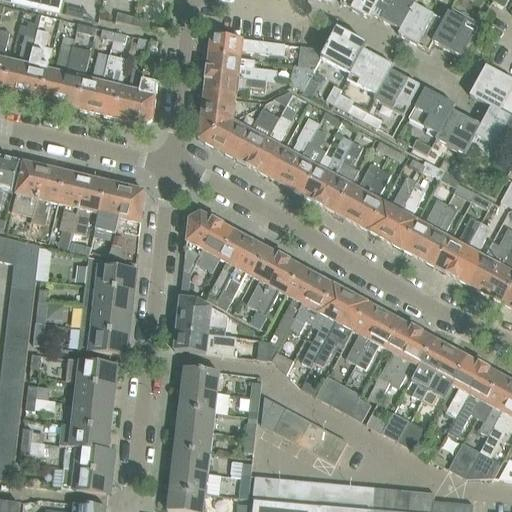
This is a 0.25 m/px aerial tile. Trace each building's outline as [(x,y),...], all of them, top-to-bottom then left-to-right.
[(18,0),(16,7),(39,12),(42,0),(18,0)] [(64,5),(49,1),(45,0),(42,0),(39,12),(61,17),(64,5)] [(317,0),(332,8),(335,3),(336,0),(317,0)] [(370,22),(373,18),(372,17),(381,0),(343,0),(341,6),(370,22)] [(381,0),(372,17),(373,18),(401,33),(399,37),(400,38),(403,33),(404,33),(417,8),(420,4),(412,0),(381,0)] [(508,4),(502,0),(494,0),(492,3),(494,4),(502,9),(505,9),(508,4)] [(85,12),(68,8),(65,19),(82,23),(85,12)] [(433,45),(434,45),(446,24),(446,23),(417,8),(404,33),(403,33),(400,38),(429,53),(433,45)] [(116,24),(131,28),(133,19),(118,15),(116,24)] [(446,24),(434,45),(462,60),(464,57),(477,34),(479,31),(450,15),(446,23),(446,24)] [(151,23),(133,19),(131,28),(148,32),(151,23)] [(95,39),(96,31),(78,27),(76,34),(95,39)] [(367,47),(337,31),(326,53),(321,61),(350,76),(365,51),(367,47)] [(0,32),(0,93),(4,95),(12,63),(4,62),(10,35),(0,32)] [(23,99),(40,103),(48,72),(53,52),(45,51),(49,35),(38,32),(37,41),(23,99)] [(104,40),(115,43),(116,36),(106,33),(104,40)] [(127,38),(116,36),(115,43),(125,46),(127,38)] [(4,95),(23,99),(37,41),(26,38),(19,65),(12,63),(4,95)] [(209,57),(242,61),(243,53),(284,58),(285,47),(221,39),(212,38),(211,46),(209,57)] [(40,103),(59,108),(73,50),(75,41),(64,39),(62,47),(56,74),(48,72),(40,103)] [(153,44),(140,41),(138,51),(150,54),(153,44)] [(147,67),(133,126),(144,128),(153,122),(162,46),(153,44),(150,54),(147,67)] [(320,52),(317,51),(301,49),(298,69),(316,71),(321,61),(326,53),(320,52)] [(73,50),(59,108),(78,112),(85,81),(91,54),(73,50)] [(365,51),(350,76),(347,82),(376,97),(377,98),(391,72),(392,72),(394,68),(365,51)] [(85,81),(78,112),(96,117),(111,59),(100,56),(93,83),(85,81)] [(208,69),(207,77),(266,83),(275,84),(277,72),(268,71),(253,69),(254,62),(242,61),(209,57),(208,69)] [(96,117),(114,121),(122,90),(115,88),(121,61),(111,59),(96,117)] [(129,92),(122,90),(114,121),(133,126),(147,67),(136,64),(129,92)] [(316,71),(298,69),(296,69),(290,88),(293,89),(303,95),(316,71)] [(511,82),(486,69),(470,98),(491,110),(511,120),(511,82)] [(403,118),(420,89),(392,72),(391,72),(377,98),(376,97),(374,102),(403,118)] [(265,93),(266,83),(207,77),(206,85),(205,93),(205,95),(238,99),(239,90),(265,93)] [(334,88),(325,103),(333,108),(333,107),(342,92),(334,88)] [(452,113),(453,113),(456,108),(426,92),(409,122),(439,137),(439,138),(452,113)] [(205,95),(204,99),(199,142),(200,142),(235,123),(237,103),(238,99),(205,95)] [(288,95),(274,102),(285,108),(291,96),(288,95)] [(353,108),(349,116),(363,124),(367,116),(353,108)] [(279,120),(253,171),(270,180),(285,151),(279,148),(292,124),(297,115),(285,109),(279,120)] [(482,129),(476,139),(477,139),(494,149),(505,155),(511,141),(511,120),(491,110),(481,128),(482,129)] [(252,133),(236,162),(238,162),(246,167),(253,171),(279,120),(264,111),(252,133)] [(481,128),(453,113),(452,113),(439,138),(439,137),(436,142),(467,158),(477,139),(476,139),(482,129),(481,128)] [(338,130),(342,124),(326,115),(322,121),(338,130)] [(383,124),(367,116),(363,124),(378,132),(383,124)] [(291,155),(285,151),(270,180),(287,189),(317,132),(321,125),(310,120),(291,155)] [(236,162),(252,133),(235,123),(200,142),(236,162)] [(315,136),(287,189),(303,198),(323,160),(316,157),(318,154),(325,141),(327,138),(317,132),(315,136)] [(323,160),(303,198),(320,207),(348,153),(353,145),(343,140),(338,148),(331,161),(329,164),(323,160)] [(417,143),(413,151),(428,159),(432,151),(417,143)] [(376,152),(388,158),(392,151),(380,144),(376,152)] [(348,153),(320,207),(336,216),(352,187),(358,175),(351,171),(363,150),(353,145),(348,153)] [(405,158),(392,151),(388,158),(401,165),(405,158)] [(0,163),(0,211),(4,194),(13,196),(20,164),(1,160),(0,163)] [(422,176),(423,173),(425,169),(413,162),(409,169),(422,176)] [(439,170),(444,173),(454,179),(459,171),(443,163),(439,170)] [(463,164),(459,171),(454,179),(461,182),(462,183),(470,168),(463,164)] [(24,165),(17,198),(25,199),(20,224),(34,227),(47,171),(24,165)] [(426,169),(423,173),(433,178),(437,170),(428,165),(426,169)] [(358,191),(352,187),(336,216),(353,225),(381,172),(371,166),(358,191)] [(47,171),(34,227),(45,230),(50,206),(60,208),(67,175),(47,171)] [(369,233),(384,205),(378,201),(391,177),(381,172),(353,225),(369,233)] [(444,173),(440,182),(456,191),(458,187),(461,182),(454,179),(444,173)] [(70,256),(75,235),(87,180),(67,175),(60,208),(65,209),(59,231),(62,232),(57,253),(70,256)] [(384,205),(369,233),(386,243),(414,190),(417,185),(407,179),(404,184),(391,208),(384,205)] [(87,180),(75,235),(88,238),(93,216),(100,217),(108,185),(87,180)] [(511,184),(501,205),(511,211),(511,184)] [(128,189),(108,185),(100,217),(107,219),(102,242),(115,245),(117,238),(118,235),(128,189)] [(471,204),(475,197),(458,187),(456,191),(453,196),(470,205),(471,204)] [(145,194),(128,189),(121,222),(141,227),(145,194)] [(386,243),(402,252),(418,223),(411,219),(424,195),(414,190),(386,243)] [(487,213),(491,205),(475,197),(471,204),(487,213)] [(419,260),(447,207),(438,202),(424,226),(418,223),(402,252),(419,260)] [(447,207),(419,260),(436,270),(451,241),(445,237),(458,213),(447,207)] [(185,261),(184,274),(189,277),(196,266),(219,225),(211,221),(201,215),(198,217),(193,220),(190,221),(188,240),(186,251),(185,261)] [(452,278),(480,225),(470,220),(457,244),(451,241),(436,270),(452,278)] [(214,275),(221,261),(236,234),(219,225),(196,266),(214,275)] [(452,278),(468,287),(483,258),(477,254),(490,230),(480,225),(452,278)] [(483,258),(468,287),(484,296),(511,245),(511,232),(507,230),(498,247),(491,243),(483,258)] [(218,309),(253,243),(236,234),(221,261),(228,265),(214,289),(207,303),(218,309)] [(0,239),(0,263),(3,265),(9,241),(0,239)] [(9,241),(3,265),(14,267),(30,260),(31,247),(9,241)] [(270,253),(253,243),(218,309),(228,314),(235,300),(248,276),(255,280),(270,253)] [(511,270),(511,245),(484,296),(502,305),(511,286),(511,273),(511,270)] [(40,249),(31,247),(30,260),(38,262),(40,249)] [(286,261),(270,253),(255,280),(261,283),(248,307),(257,313),(286,261)] [(30,260),(14,267),(13,280),(36,283),(38,262),(30,260)] [(86,289),(133,294),(136,272),(102,268),(103,264),(90,261),(89,260),(86,289)] [(302,270),(286,261),(257,313),(250,326),(260,332),(280,294),(288,298),(302,270)] [(293,301),(270,344),(273,349),(278,352),(290,331),(319,279),(302,270),(288,298),(293,301)] [(319,279),(290,331),(300,336),(305,328),(312,331),(320,316),(336,288),(333,287),(325,283),(319,279)] [(11,291),(35,294),(36,283),(13,280),(11,291)] [(511,311),(511,286),(502,305),(511,311)] [(313,344),(301,365),(311,371),(314,366),(351,297),(336,288),(320,316),(312,331),(318,334),(313,344)] [(131,315),(133,294),(86,289),(83,310),(131,315)] [(35,294),(11,291),(10,302),(33,305),(35,294)] [(40,293),(38,305),(48,306),(49,294),(40,293)] [(368,306),(351,297),(314,366),(324,372),(339,345),(345,348),(353,334),(368,306)] [(181,300),(177,333),(225,339),(226,331),(227,331),(228,319),(198,302),(181,300)] [(33,305),(10,302),(9,313),(32,316),(33,305)] [(38,305),(37,318),(46,319),(48,306),(38,305)] [(347,362),(357,367),(385,315),(368,306),(353,334),(360,338),(347,362)] [(81,332),(128,337),(131,315),(83,310),(81,332)] [(32,316),(9,313),(7,324),(31,327),(32,316)] [(380,348),(386,352),(401,324),(400,323),(391,318),(385,315),(357,367),(367,372),(380,348)] [(6,335),(30,338),(31,327),(7,324),(6,335)] [(418,333),(401,324),(386,352),(393,355),(380,379),(368,401),(378,407),(390,385),(396,373),(418,333)] [(36,326),(35,336),(33,349),(43,350),(44,337),(45,327),(36,326)] [(244,341),(259,343),(266,343),(264,339),(246,329),(244,341)] [(78,353),(91,355),(126,359),(128,337),(81,332),(78,353)] [(177,333),(174,353),(234,360),(238,360),(239,353),(235,352),(236,341),(225,339),(177,333)] [(412,366),(419,369),(434,342),(425,337),(418,333),(396,373),(390,385),(399,390),(412,366)] [(5,346),(28,349),(30,338),(6,335),(5,346)] [(419,369),(411,384),(418,388),(412,398),(422,404),(450,350),(434,342),(419,369)] [(259,343),(257,363),(271,364),(272,364),(277,355),(278,352),(273,349),(270,344),(267,344),(259,343)] [(4,357),(27,360),(28,349),(5,346),(4,357)] [(450,350),(422,404),(432,409),(437,399),(444,402),(452,387),(467,359),(450,350)] [(277,355),(272,364),(276,367),(287,378),(294,364),(277,355)] [(27,360),(4,357),(2,368),(26,371),(27,360)] [(40,372),(41,359),(32,358),(30,371),(40,372)] [(446,416),(456,421),(483,368),(467,359),(452,387),(459,391),(446,416)] [(69,362),(67,384),(79,386),(114,390),(117,368),(82,363),(69,362)] [(26,371),(2,368),(1,379),(24,382),(26,371)] [(456,421),(448,436),(458,441),(471,417),(477,421),(485,405),(500,377),(494,374),(483,368),(456,421)] [(218,395),(220,375),(184,370),(182,391),(218,395)] [(485,405),(477,421),(484,425),(479,434),(490,440),(511,398),(511,383),(500,378),(500,377),(485,405)] [(24,382),(1,379),(0,387),(0,390),(23,393),(24,382)] [(334,410),(345,389),(327,379),(320,393),(316,400),(334,410)] [(305,384),(300,392),(316,400),(320,393),(305,384)] [(253,385),(251,400),(260,401),(262,386),(253,385)] [(79,386),(77,407),(111,411),(114,390),(79,386)] [(28,389),(27,401),(36,402),(38,390),(28,389)] [(362,398),(345,389),(334,410),(362,426),(371,408),(360,402),(362,398)] [(0,401),(22,404),(23,393),(0,390),(0,401)] [(182,391),(180,411),(215,416),(227,417),(229,396),(218,395),(182,391)] [(511,398),(490,440),(485,449),(495,454),(505,435),(508,437),(511,431),(511,398)] [(258,416),(260,401),(251,400),(249,415),(258,416)] [(261,428),(274,405),(265,400),(261,428)] [(0,412),(20,415),(22,404),(0,401),(0,412)] [(27,401),(25,414),(35,415),(36,402),(27,401)] [(265,430),(273,434),(285,411),(274,405),(261,428),(265,430)] [(74,428),(109,433),(111,411),(77,407),(74,428)] [(213,436),(215,416),(180,411),(177,432),(213,436)] [(285,411),(273,434),(286,441),(299,418),(285,411)] [(0,423),(19,426),(20,415),(0,412),(0,423)] [(366,428),(382,437),(399,446),(410,425),(393,416),(388,426),(372,418),(366,428)] [(286,441),(298,448),(311,425),(299,418),(286,441)] [(0,423),(0,434),(18,437),(19,426),(0,423)] [(248,425),(246,440),(255,441),(257,426),(248,425)] [(311,425),(298,448),(311,455),(323,432),(311,425)] [(427,435),(410,425),(399,446),(416,455),(427,435)] [(109,433),(74,428),(63,427),(60,449),(66,449),(114,455),(114,454),(106,453),(109,433)] [(23,432),(22,444),(31,445),(33,433),(23,432)] [(177,432),(175,452),(210,457),(213,436),(177,432)] [(335,438),(323,432),(311,455),(323,461),(335,438)] [(18,437),(0,434),(0,445),(17,448),(18,437)] [(335,438),(323,461),(335,468),(338,464),(348,445),(335,438)] [(254,456),(255,441),(246,440),(245,455),(254,456)] [(22,444),(20,457),(30,458),(31,445),(22,444)] [(0,466),(5,472),(14,473),(15,465),(17,448),(0,445),(0,466)] [(449,473),(467,483),(481,456),(463,446),(449,473)] [(66,449),(63,471),(112,476),(114,455),(66,449)] [(208,477),(210,457),(175,452),(172,473),(208,477)] [(481,456),(467,483),(494,482),(502,466),(491,461),(481,456)] [(511,463),(510,462),(499,482),(511,483),(511,463)] [(233,465),(231,480),(242,481),(251,482),(251,479),(253,467),(243,466),(233,465)] [(61,493),(109,498),(112,476),(63,471),(61,493)] [(12,487),(14,473),(5,472),(3,485),(12,487)] [(172,473),(170,493),(206,498),(219,499),(221,479),(208,477),(172,473)] [(267,507),(269,481),(255,480),(253,505),(255,505),(255,506),(267,507)] [(251,482),(242,481),(240,496),(249,497),(251,482)] [(279,508),(281,482),(269,481),(267,507),(279,508)] [(279,508),(291,509),(293,483),(281,482),(279,508)] [(302,510),(304,484),(293,483),(291,509),(302,510)] [(302,510),(314,511),(316,485),(304,484),(302,510)] [(326,511),(328,487),(316,485),(314,511),(323,511),(326,511)] [(350,511),(352,489),(338,487),(328,487),(326,511),(327,511),(350,511)] [(360,511),(362,490),(352,489),(350,511),(360,511)] [(374,511),(376,491),(362,490),(360,511),(374,511)] [(396,511),(399,493),(376,491),(374,511),(396,511)] [(203,511),(206,498),(170,493),(167,511),(203,511)] [(408,511),(410,494),(399,493),(396,511),(408,511)] [(420,511),(422,495),(410,494),(408,511),(420,511)] [(473,511),(474,508),(434,504),(435,496),(422,495),(420,511),(473,511)]
